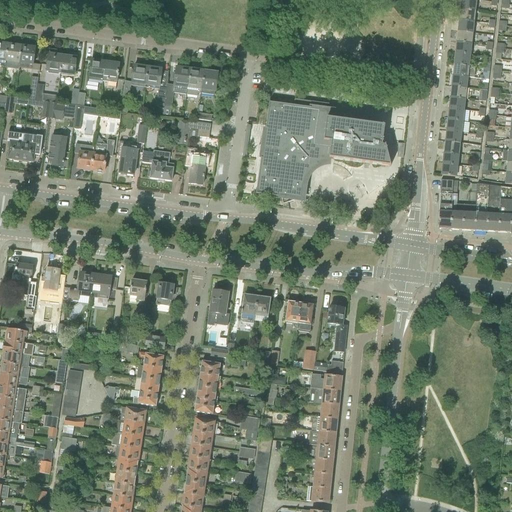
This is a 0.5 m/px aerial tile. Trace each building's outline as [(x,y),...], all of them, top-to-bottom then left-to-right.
[(473,0),(460,0),(460,10),(474,11),(476,0),(473,0)] [(460,10),(459,21),(473,22),(474,11),(460,10)] [(459,21),(457,32),(472,33),(473,22),(459,21)] [(457,32),(456,43),(470,44),(472,33),(457,32)] [(18,68),(18,67),(21,46),(15,46),(15,44),(8,43),(8,45),(5,66),(18,68)] [(456,43),(455,54),(469,56),(470,44),(456,43)] [(18,68),(18,69),(32,71),(32,65),(33,58),(35,48),(21,46),(18,67),(18,68)] [(46,72),(60,74),(62,56),(55,55),(56,51),(47,50),(46,59),(48,59),(46,72)] [(62,56),(60,74),(74,76),(75,63),(77,63),(78,54),(70,53),(69,57),(62,56)] [(455,54),(453,65),(468,67),(469,56),(455,54)] [(89,78),(88,82),(102,84),(102,80),(103,77),(105,62),(91,60),(90,70),(89,78)] [(102,80),(102,83),(116,84),(116,82),(117,77),(118,77),(118,76),(117,75),(119,64),(105,62),(103,77),(102,80)] [(453,65),(452,76),(467,78),(474,78),(474,74),(472,73),(473,67),(468,67),(453,65)] [(131,85),(145,87),(148,68),(134,66),(131,85)] [(163,110),(163,109),(166,84),(168,72),(167,72),(167,73),(161,72),(161,70),(148,68),(145,87),(158,88),(156,106),(159,109),(163,110)] [(163,110),(162,119),(169,120),(170,120),(171,110),(173,94),(186,96),(186,95),(190,70),(176,68),(173,85),(166,84),(163,109),(163,110)] [(203,71),(190,70),(186,95),(196,97),(197,93),(200,94),(203,71)] [(217,73),(203,71),(200,94),(200,93),(214,95),(213,96),(214,96),(217,73)] [(493,71),(492,79),(500,80),(501,72),(493,71)] [(452,76),(451,87),(465,89),(467,78),(452,76)] [(31,78),(30,89),(36,90),(37,85),(38,79),(31,78)] [(36,90),(35,101),(42,102),(43,95),(44,86),(37,85),(36,90)] [(451,87),(449,98),(464,100),(465,89),(451,87)] [(30,89),(28,100),(35,101),(36,90),(30,89)] [(72,89),(70,105),(76,106),(78,94),(78,90),(72,89)] [(78,94),(76,106),(83,107),(85,95),(78,94)] [(57,97),(43,95),(42,102),(43,102),(51,103),(56,104),(57,97)] [(6,97),(5,104),(4,111),(4,113),(11,114),(12,104),(13,98),(6,97)] [(449,98),(448,109),(463,111),(464,100),(449,98)] [(113,111),(121,112),(123,100),(115,99),(113,111)] [(123,100),(121,112),(128,113),(129,101),(123,100)] [(255,193),(255,195),(276,197),(277,197),(277,195),(281,195),(281,200),(283,204),(292,202),(303,198),(303,197),(302,193),(302,189),(302,186),(303,182),(304,179),(306,176),(308,172),(311,169),(314,167),(317,165),(321,163),(320,161),(322,161),(327,160),(329,160),(329,159),(330,159),(390,167),(384,146),(384,147),(381,146),(384,127),(333,120),(330,119),(330,120),(327,119),(328,109),(328,105),(295,100),(294,100),(293,106),(277,104),(268,103),(266,117),(265,129),(266,129),(266,132),(265,132),(264,134),(263,136),(262,139),(261,144),(260,149),(261,154),(261,156),(262,156),(262,159),(260,159),(255,193)] [(42,108),(41,118),(48,119),(51,103),(43,102),(42,108)] [(51,103),(48,119),(57,120),(62,121),(63,113),(75,115),(76,107),(76,106),(70,105),(56,104),(51,103)] [(75,115),(73,129),(80,130),(82,112),(83,108),(83,107),(76,106),(76,107),(75,115)] [(448,109),(447,120),(461,122),(463,111),(448,109)] [(99,110),(98,118),(109,119),(110,111),(99,110)] [(197,114),(197,120),(210,122),(211,115),(197,114)] [(488,115),(487,127),(493,128),(494,121),(495,121),(496,116),(488,115)] [(447,120),(446,131),(460,133),(461,122),(447,120)] [(171,122),(170,127),(178,129),(178,133),(186,135),(187,129),(188,122),(179,121),(179,123),(171,122)] [(187,129),(190,130),(190,129),(209,132),(210,125),(188,122),(187,129)] [(137,132),(136,143),(143,145),(145,133),(146,127),(138,126),(137,132)] [(190,129),(190,130),(197,131),(196,138),(208,139),(209,132),(190,129)] [(9,142),(8,150),(7,160),(13,161),(18,162),(18,161),(20,162),(24,133),(8,131),(7,142),(9,142)] [(446,131),(444,142),(459,144),(460,133),(446,131)] [(39,156),(42,135),(24,133),(20,162),(22,162),(22,163),(27,163),(27,162),(33,163),(34,155),(39,156)] [(50,152),(48,161),(52,162),(52,166),(61,167),(62,163),(63,163),(63,162),(62,162),(63,159),(68,160),(69,154),(63,153),(65,139),(52,138),(50,152)] [(114,142),(107,141),(107,146),(95,144),(93,154),(91,171),(96,172),(97,173),(101,174),(102,172),(103,173),(106,157),(112,158),(114,142)] [(119,142),(117,157),(122,157),(120,165),(119,175),(133,177),(135,159),(136,151),(130,150),(131,144),(119,143),(120,142),(119,142)] [(444,142),(443,153),(458,155),(459,144),(444,142)] [(75,145),(74,154),(78,155),(78,159),(76,169),(83,170),(83,171),(89,172),(89,171),(91,171),(93,154),(94,148),(75,145)] [(190,167),(189,174),(188,184),(201,186),(204,167),(206,167),(207,159),(195,157),(196,149),(186,148),(184,166),(190,167)] [(503,151),(502,162),(507,162),(511,162),(511,151),(508,151),(503,151)] [(142,152),(141,163),(151,164),(150,169),(149,179),(157,180),(157,182),(163,183),(163,181),(171,182),(172,172),(173,165),(168,164),(170,154),(153,152),(153,153),(142,152)] [(443,153),(442,164),(456,166),(458,155),(443,153)] [(456,166),(442,164),(440,176),(455,177),(456,166)] [(437,230),(510,234),(511,202),(511,189),(489,186),(487,216),(475,215),(476,206),(455,205),(455,213),(450,213),(452,195),(452,190),(452,182),(440,181),(437,230)] [(476,206),(475,215),(487,216),(489,186),(477,185),(476,193),(476,206)] [(20,282),(17,282),(15,295),(27,296),(29,283),(30,283),(32,267),(31,267),(28,267),(29,266),(23,265),(23,266),(16,265),(15,264),(14,275),(21,276),(20,282)] [(43,282),(42,284),(43,284),(42,291),(51,292),(50,299),(55,300),(58,281),(59,271),(48,269),(46,269),(43,282)] [(62,289),(60,300),(76,302),(77,296),(91,298),(94,276),(79,274),(78,284),(76,285),(76,289),(77,290),(77,291),(62,289)] [(94,276),(91,298),(107,300),(108,292),(109,290),(115,291),(116,284),(110,283),(110,278),(94,276)] [(129,296),(130,296),(129,300),(136,300),(136,301),(143,302),(146,283),(131,281),(129,296)] [(155,305),(169,307),(171,295),(171,292),(172,288),(172,287),(158,285),(155,305)] [(211,292),(207,326),(216,327),(216,326),(226,328),(228,316),(225,316),(226,304),(228,294),(226,294),(226,292),(220,291),(220,292),(220,293),(218,292),(212,292),(211,292)] [(241,316),(240,320),(241,320),(241,323),(253,324),(254,317),(254,315),(256,296),(250,295),(249,296),(243,295),(242,305),(241,316)] [(35,297),(28,296),(26,308),(34,309),(35,297)] [(256,296),(254,315),(254,317),(267,319),(269,299),(263,298),(263,297),(256,296)] [(291,323),(297,324),(300,303),(287,302),(284,322),(286,322),(286,324),(291,324),(291,323)] [(300,303),(297,324),(296,330),(298,330),(297,331),(305,333),(306,331),(309,332),(313,305),(300,303)] [(334,352),(343,353),(346,326),(342,326),(344,309),(338,308),(338,309),(329,308),(327,325),(336,326),(335,328),(336,328),(334,352)] [(11,323),(10,330),(26,333),(31,333),(32,326),(11,323)] [(58,325),(57,338),(64,338),(65,326),(58,325)] [(4,340),(5,341),(23,343),(24,337),(25,338),(26,333),(10,330),(7,330),(6,335),(5,334),(4,340)] [(108,330),(107,343),(116,344),(118,331),(108,330)] [(143,348),(164,351),(166,339),(145,336),(145,340),(143,348)] [(138,339),(136,347),(143,348),(145,340),(138,339)] [(3,345),(2,352),(30,356),(31,357),(32,345),(23,343),(5,341),(5,345),(3,345)] [(227,344),(226,351),(225,359),(232,360),(234,345),(227,344)] [(116,345),(115,351),(136,355),(137,348),(116,345)] [(270,353),(268,364),(276,365),(278,352),(270,351),(270,353)] [(307,351),(305,370),(313,371),(314,364),(315,352),(307,351)] [(1,357),(0,363),(2,363),(19,366),(28,367),(30,356),(23,355),(2,352),(2,353),(3,353),(3,357),(1,357)] [(143,360),(142,367),(161,370),(163,357),(144,354),(143,360)] [(225,359),(224,366),(244,369),(245,362),(232,360),(225,359)] [(58,361),(56,372),(64,374),(66,362),(58,361)] [(201,362),(199,375),(218,378),(220,365),(201,362)] [(313,371),(330,374),(341,375),(341,373),(342,367),(342,364),(331,362),(330,366),(327,366),(327,365),(314,364),(313,371)] [(0,368),(0,374),(17,378),(27,380),(29,367),(28,367),(19,366),(2,363),(1,369),(0,368)] [(138,366),(136,379),(140,379),(159,382),(161,370),(142,367),(138,366)] [(68,371),(67,377),(80,379),(81,373),(68,371)] [(0,374),(0,386),(18,389),(18,384),(17,384),(17,378),(0,374)] [(216,390),(218,378),(199,375),(197,387),(216,390)] [(324,376),(324,380),(320,380),(320,376),(311,375),(309,389),(315,390),(340,392),(340,384),(343,384),(343,378),(341,378),(340,378),(324,376)] [(67,377),(66,384),(79,386),(80,379),(67,377)] [(140,379),(139,392),(157,395),(159,382),(140,379)] [(66,384),(65,390),(78,392),(79,386),(66,384)] [(0,397),(24,402),(26,390),(18,389),(0,386),(0,397)] [(117,394),(117,388),(107,387),(103,389),(108,399),(113,401),(113,393),(117,394)] [(195,400),(214,403),(216,390),(197,387),(195,400)] [(234,387),(233,393),(262,397),(263,392),(234,387)] [(65,390),(64,397),(77,398),(78,392),(65,390)] [(314,404),(321,404),(338,406),(339,398),(341,398),(342,393),(340,392),(315,390),(314,404)] [(157,395),(139,392),(137,399),(133,398),(132,404),(155,407),(157,395)] [(0,409),(22,413),(24,402),(0,397),(0,409)] [(64,397),(63,403),(76,405),(77,398),(64,397)] [(214,403),(195,400),(193,412),(212,415),(214,403)] [(63,403),(62,409),(75,411),(76,405),(63,403)] [(321,404),(320,418),(337,420),(338,412),(340,412),(341,406),(338,406),(321,404)] [(0,421),(18,424),(21,424),(22,413),(0,409),(0,421)] [(75,411),(62,409),(61,416),(74,418),(75,411)] [(120,422),(125,422),(143,425),(145,412),(122,409),(120,422)] [(241,417),(240,423),(258,426),(259,420),(241,417)] [(313,424),(312,432),(335,434),(336,426),(338,426),(339,420),(337,420),(320,418),(311,417),(311,424),(313,424)] [(195,420),(193,433),(212,436),(214,422),(195,420)] [(18,424),(0,421),(0,432),(8,434),(18,435),(18,431),(17,430),(18,424)] [(117,421),(115,433),(117,434),(123,435),(141,437),(143,425),(130,423),(125,422),(120,422),(117,421)] [(240,423),(239,429),(257,432),(258,426),(240,423)] [(49,429),(48,434),(50,437),(55,438),(56,430),(49,429)] [(8,434),(0,432),(0,444),(9,445),(9,440),(7,440),(8,434)] [(309,445),(317,446),(334,448),(335,440),(337,440),(338,434),(335,434),(312,432),(311,432),(309,445)] [(212,436),(193,433),(191,445),(210,448),(212,436)] [(111,445),(121,447),(139,450),(141,437),(123,435),(117,434),(113,436),(111,445)] [(61,443),(59,451),(75,453),(76,440),(71,440),(61,438),(61,443)] [(0,455),(7,457),(14,458),(16,447),(9,445),(0,444),(0,455)] [(208,460),(210,448),(191,445),(190,457),(208,460)] [(115,446),(113,459),(119,460),(138,462),(137,462),(139,450),(121,447),(115,446)] [(317,446),(315,460),(332,462),(333,454),(336,454),(336,448),(334,448),(317,446)] [(237,458),(253,461),(255,450),(239,448),(237,458)] [(42,462),(51,463),(52,452),(46,451),(43,451),(42,462)] [(206,472),(208,460),(190,457),(188,469),(206,472)] [(119,460),(117,472),(136,475),(138,462),(119,460)] [(315,460),(314,474),(331,476),(332,468),(334,468),(335,462),(332,462),(315,460)] [(40,462),(38,473),(49,475),(51,464),(51,463),(42,462),(40,462)] [(204,485),(206,472),(188,469),(187,469),(185,482),(204,485)] [(117,472),(115,484),(133,487),(134,487),(136,475),(117,472)] [(235,473),(234,482),(249,485),(250,476),(251,475),(235,473)] [(314,474),(312,488),(329,490),(330,482),(333,482),(333,476),(331,476),(314,474)] [(511,484),(511,478),(506,478),(505,481),(503,481),(503,486),(507,486),(507,484),(511,484)] [(202,497),(204,485),(185,482),(183,494),(184,494),(202,497)] [(115,484),(113,496),(132,499),(133,487),(115,484)] [(0,497),(7,499),(9,487),(3,486),(0,485),(0,497)] [(329,490),(312,488),(311,502),(327,504),(328,504),(329,496),(331,496),(332,490),(329,490)] [(44,504),(46,493),(38,492),(36,503),(44,504)] [(200,509),(202,497),(184,494),(182,506),(200,509)] [(113,496),(111,509),(130,511),(132,499),(113,496)] [(232,497),(230,507),(246,509),(247,499),(232,497)]
